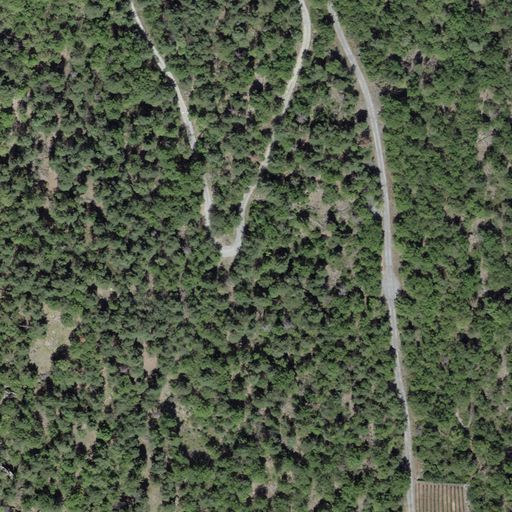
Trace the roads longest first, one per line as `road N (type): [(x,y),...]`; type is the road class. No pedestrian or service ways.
road 1 (track): [(300,0),(306,38),(241,206),(240,241),(222,252),(213,246),(181,104),(130,0)]
road 2 (track): [(412,511),(384,186),(369,105),(331,0)]
